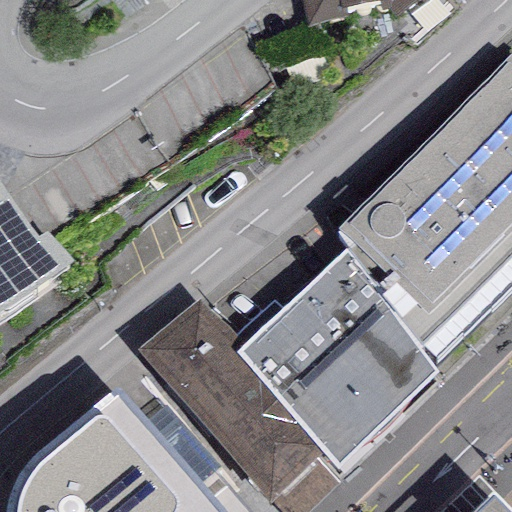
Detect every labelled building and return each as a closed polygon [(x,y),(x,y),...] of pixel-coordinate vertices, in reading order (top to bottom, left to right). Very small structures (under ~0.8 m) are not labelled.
[(300,0),(307,38),(345,32),(343,26),(384,19),(396,31),(441,0),(300,0)] [(511,78),(337,252),(422,375),(511,286),(511,78)] [(0,321),(74,268),(47,220),(41,224),(0,169),(0,321)] [(437,404),(345,271),(286,327),(249,364),(235,377),(333,496),(336,500),(437,404)] [(235,350),(198,311),(134,362),(254,511),(313,511),(333,496),(235,377),(249,364),(235,350)] [(274,315),(235,350),(249,364),(286,327),(274,315)] [(217,511),(115,388),(26,463),(14,482),(6,502),(4,511),(217,511)]
